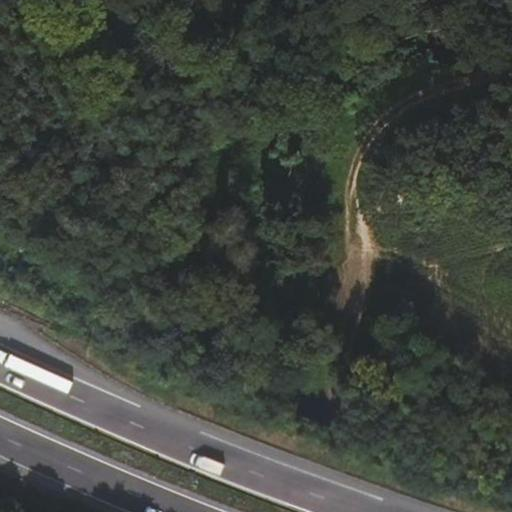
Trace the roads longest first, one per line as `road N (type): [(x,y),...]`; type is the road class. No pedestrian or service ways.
road 1 (track): [(511,69),(413,99),(384,119),(355,162),(326,418),(324,511)]
road 2 (trunk): [(346,511),(70,405),(0,369)]
road 3 (trunk): [(0,450),(139,511)]
